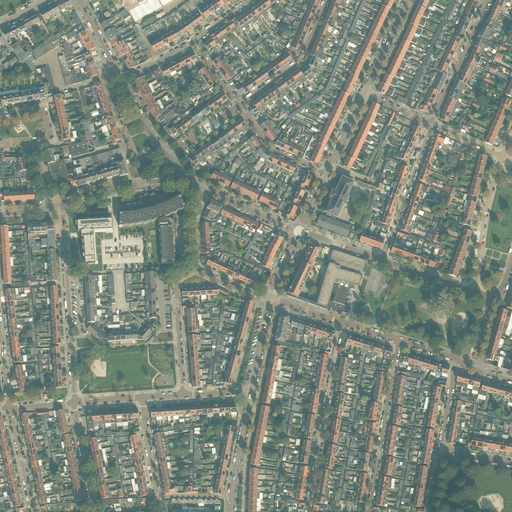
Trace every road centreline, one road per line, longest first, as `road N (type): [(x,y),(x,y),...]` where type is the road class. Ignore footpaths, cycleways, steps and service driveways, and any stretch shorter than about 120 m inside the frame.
road 1 (residential): [(74,402),(59,204)]
road 2 (residential): [(341,323),(308,511)]
road 3 (residential): [(369,511),(398,340)]
road 4 (residential): [(430,123),(382,260)]
road 5 (residential): [(326,0),(300,59),(238,106)]
road 6 (residential): [(476,291),(500,156)]
road 7 (residential): [(430,123),(488,0)]
road 8 (unclassified): [(183,394),(175,284),(193,267)]
road 9 (residential): [(161,149),(142,161),(134,155),(110,87),(116,71)]
road 10 (tertiary): [(230,511),(250,391)]
